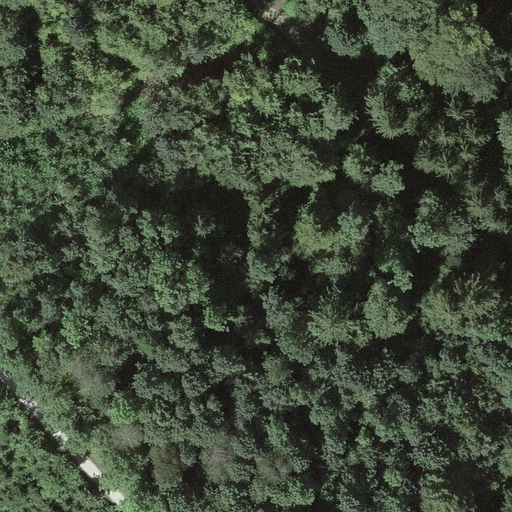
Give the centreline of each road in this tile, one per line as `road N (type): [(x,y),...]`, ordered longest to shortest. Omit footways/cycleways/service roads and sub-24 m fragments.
road 1 (track): [(511,248),(425,150),(264,0)]
road 2 (track): [(129,511),(0,376)]
